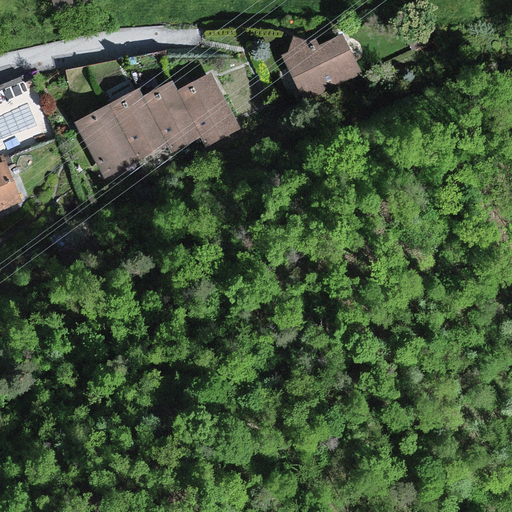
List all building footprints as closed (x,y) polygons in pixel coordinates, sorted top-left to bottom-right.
[(92,0),(52,0),(56,12),(93,1),(92,0)] [(364,74),(345,35),(332,41),(328,34),(310,43),(295,37),(289,53),(282,56),(305,103),(364,74)] [(211,73),(177,91),(203,139),(208,148),(242,130),(211,73)] [(174,84),(145,99),(170,147),(174,154),(203,139),(177,91),(174,84)] [(140,91),(110,106),(140,162),(170,147),(145,99),(140,91)] [(110,106),(76,124),(105,180),(140,162),(110,106)] [(0,212),(23,203),(6,162),(0,164),(0,212)]
